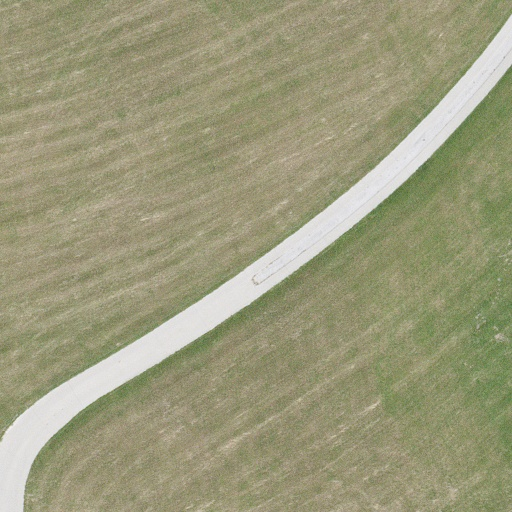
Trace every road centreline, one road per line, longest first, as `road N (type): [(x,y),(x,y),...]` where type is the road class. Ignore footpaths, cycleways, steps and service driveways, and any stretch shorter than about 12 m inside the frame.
road 1 (track): [(142,296),(389,148),(499,0)]
road 2 (track): [(142,296),(0,380)]
